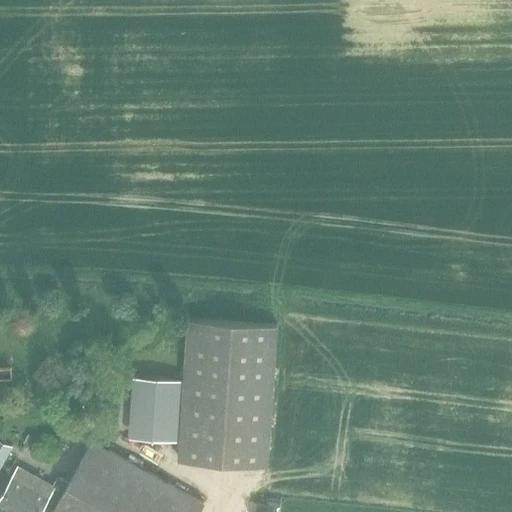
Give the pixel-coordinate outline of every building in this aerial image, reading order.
[(188,317),(178,458),(267,464),(277,323),(188,317)] [(134,374),(130,436),(176,439),(181,377),(134,374)] [(27,434),(22,443),(32,448),(37,439),(27,434)] [(0,467),(12,443),(0,437),(0,467)] [(18,465),(12,475),(0,497),(0,502),(17,511),(197,511),(203,502),(92,439),(68,481),(57,475),(52,484),(18,465)]
